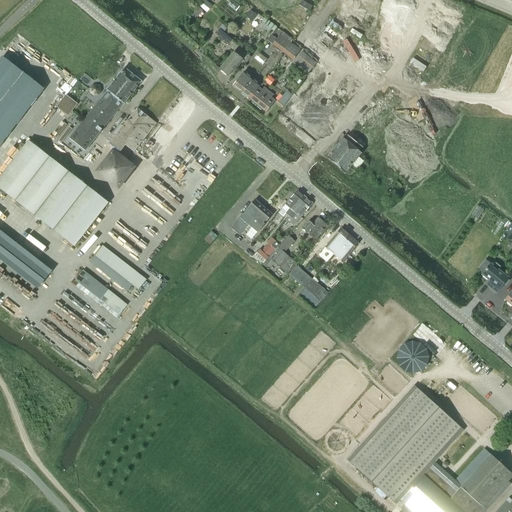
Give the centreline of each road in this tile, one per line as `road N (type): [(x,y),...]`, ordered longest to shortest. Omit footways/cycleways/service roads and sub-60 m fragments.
road 1 (tertiary): [(511,360),(79,0)]
road 2 (unknown): [(0,381),(30,454),(80,511)]
